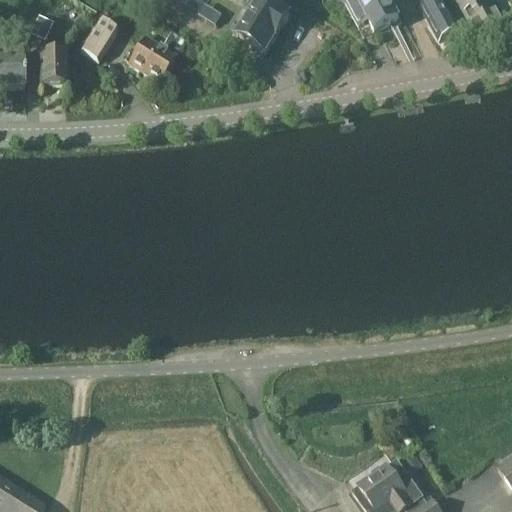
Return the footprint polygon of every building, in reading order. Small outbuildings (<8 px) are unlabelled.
[(356,2),(345,8),(358,32),(369,27),(374,37),(399,24),(386,0),(358,0),(356,2)] [(414,0),(439,44),(460,32),(442,0),(414,0)] [(480,50),(510,34),(496,11),(489,0),(447,0),(464,31),(468,29),(480,50)] [(276,42),(289,21),(262,4),(262,3),(261,2),(237,41),(264,58),(275,41),(276,42)] [(205,9),(200,17),(211,24),(217,16),(205,9)] [(31,41),(40,42),(49,26),(40,21),(31,41)] [(98,66),(105,54),(116,37),(97,25),(79,55),(98,66)] [(171,35),(163,48),(172,54),(180,40),(171,35)] [(146,41),(130,67),(129,68),(158,87),(175,60),(146,41)] [(39,92),(66,92),(65,59),(54,59),(54,50),(45,50),(45,59),(38,59),(39,92)] [(0,93),(24,93),(24,63),(0,64),(0,93)] [(412,459),(403,466),(408,474),(418,467),(412,459)] [(511,463),(497,474),(511,494),(511,463)] [(388,468),(357,491),(358,492),(352,497),(362,511),(438,511),(432,503),(427,508),(397,465),(389,471),(388,468)] [(0,511),(42,511),(45,507),(0,480),(0,511)]
